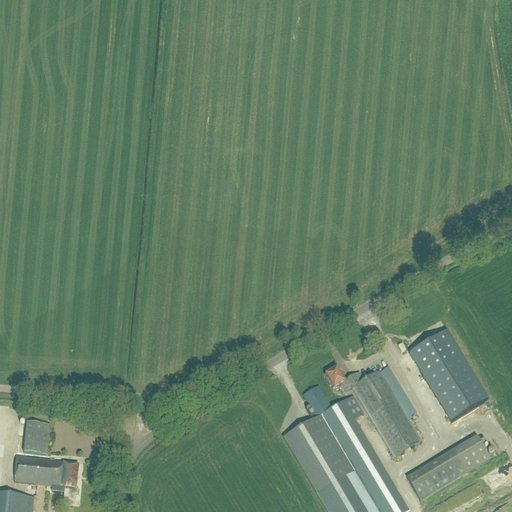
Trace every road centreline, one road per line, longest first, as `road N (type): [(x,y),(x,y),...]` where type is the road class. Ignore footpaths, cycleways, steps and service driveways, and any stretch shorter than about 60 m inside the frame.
road 1 (tertiary): [(120,511),(127,470),(152,439),(511,222)]
road 2 (track): [(152,439),(140,397),(0,388)]
